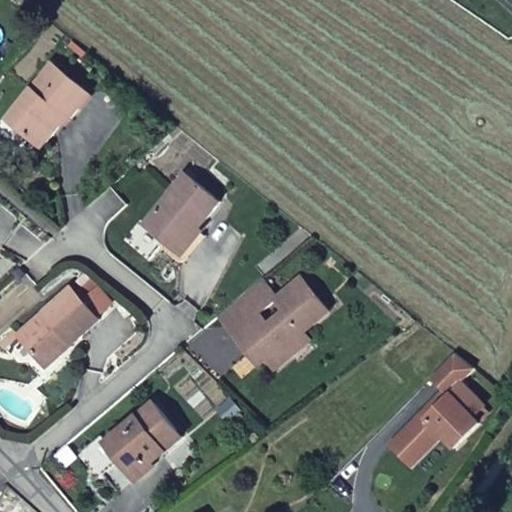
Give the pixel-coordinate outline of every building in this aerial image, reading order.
[(88,94),(51,64),(6,118),(39,145),(63,117),(67,120),(88,94)] [(146,225),(180,253),(198,230),(220,202),(186,175),(146,225)] [(198,230),(180,253),(187,259),(205,237),(198,230)] [(302,281),(279,301),(287,312),(271,326),(266,320),(241,342),(252,356),(260,350),(271,362),(279,371),(296,356),(288,348),(305,334),(330,313),(302,281)] [(279,301),(263,282),(246,297),(262,316),(279,301)] [(19,333),(43,360),(69,338),(74,344),(101,319),(72,286),(19,333)] [(262,316),(246,297),(221,318),(241,342),(266,320),(262,316)] [(312,343),(305,334),(288,348),(296,356),(312,343)] [(69,338),(43,360),(49,366),(74,344),(69,338)] [(263,368),(271,362),(260,350),(252,356),(263,368)] [(478,371),(458,355),(434,380),(451,398),(429,420),(425,416),(394,448),(414,468),(445,437),(458,451),(483,426),(453,396),(478,371)] [(186,441),(158,405),(109,444),(138,478),(186,441)]
